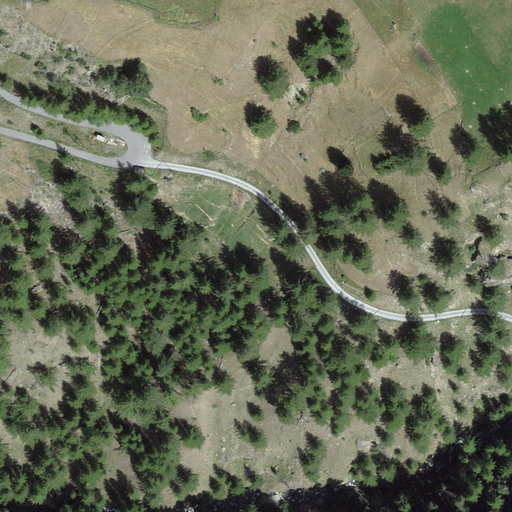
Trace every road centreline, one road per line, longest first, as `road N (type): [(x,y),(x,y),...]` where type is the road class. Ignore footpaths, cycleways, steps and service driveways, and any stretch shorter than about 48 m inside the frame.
road 1 (track): [(134,163),(247,188),(281,215),(348,299),(425,319),(477,312),(511,319)]
road 2 (track): [(0,131),(112,165),(134,163),(141,150),(133,132),(79,125),(0,90)]
